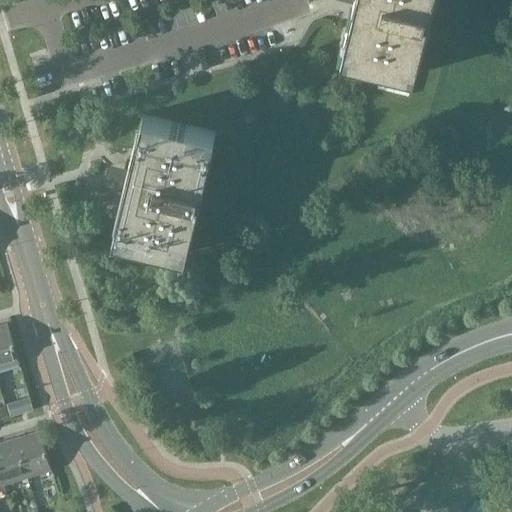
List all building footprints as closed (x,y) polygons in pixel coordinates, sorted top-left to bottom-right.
[(355,0),(355,2),(348,29),(342,56),(377,65),(413,73),(420,46),(426,19),(430,6),(430,0),(355,0)] [(379,76),(376,87),(407,95),(412,75),(381,68),(379,76)] [(125,181),(119,208),(112,235),(148,244),(185,253),(191,226),(215,131),(142,113),(129,167),(125,181)] [(6,321),(0,322),(0,364),(17,360),(6,321)] [(38,428),(13,436),(25,475),(49,468),(38,428)] [(13,436),(0,439),(0,477),(1,482),(25,475),(13,436)]
